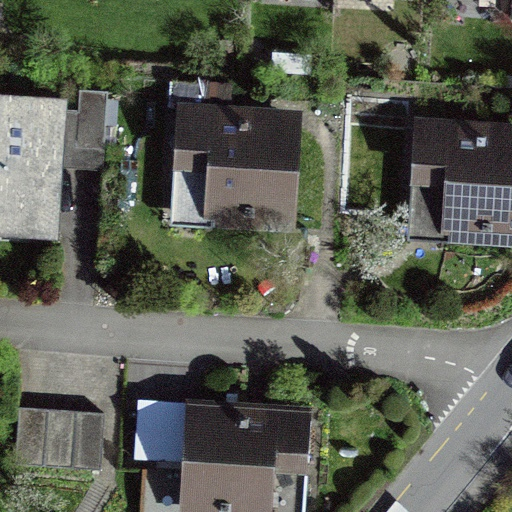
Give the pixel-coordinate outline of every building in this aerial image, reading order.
[(107,89),(80,88),(78,144),(105,145),(107,89)] [(52,106),(0,102),(0,217),(46,220),(52,106)] [(299,121),(174,114),(169,200),(203,202),(201,237),(292,243),(299,121)] [(511,134),(413,129),(408,214),(442,216),(440,251),(511,254),(511,134)] [(88,410),(60,409),(31,407),(18,406),(15,463),(100,468),(103,411),(88,410)] [(187,412),(180,511),(298,511),(305,420),(187,412)]
